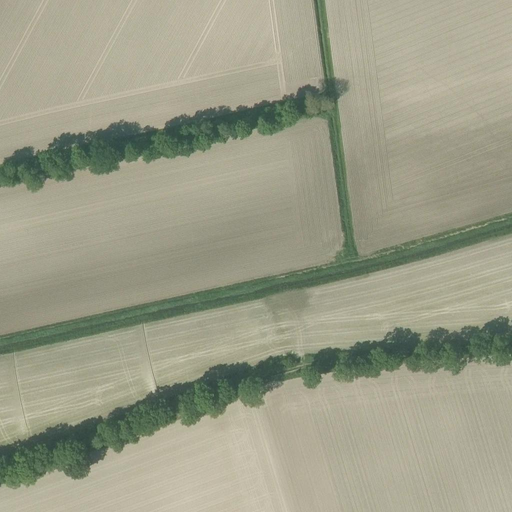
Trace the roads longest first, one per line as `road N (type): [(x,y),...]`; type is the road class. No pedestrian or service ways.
road 1 (track): [(511,345),(295,368),(0,472)]
road 2 (track): [(0,165),(306,94)]
